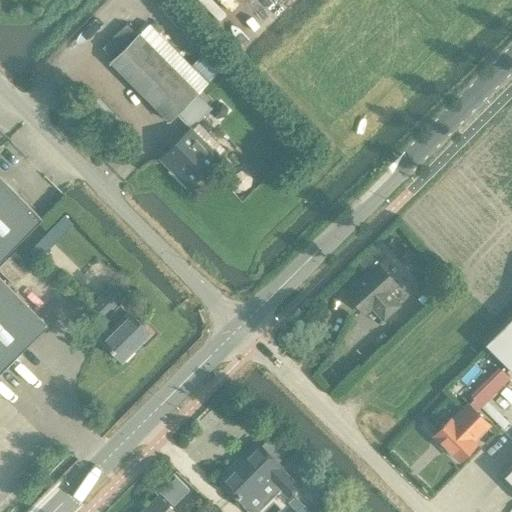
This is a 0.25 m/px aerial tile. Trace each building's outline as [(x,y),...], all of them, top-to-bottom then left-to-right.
[(138,34),(110,62),(169,122),(176,115),(191,129),(211,108),(197,94),(174,70),(138,34)] [(219,157),(191,129),(159,160),(187,188),(219,157)] [(0,260),(41,219),(39,217),(0,177),(0,260)] [(383,260),(375,250),(360,263),(368,272),(344,293),(364,316),(372,309),(383,322),(400,306),(389,294),(397,286),(377,265),(383,260)] [(0,274),(13,286),(30,268),(12,252),(0,265),(0,274)] [(41,283),(58,300),(64,295),(47,277),(41,283)] [(0,278),(0,371),(2,369),(46,325),(0,278)] [(120,362),(149,333),(127,311),(126,313),(117,304),(123,298),(111,286),(93,304),(105,316),(107,314),(116,324),(99,341),(120,362)] [(424,288),(413,297),(422,308),(433,298),(424,288)] [(511,316),(484,345),(511,373),(511,372),(511,316)] [(447,448),(459,461),(475,445),(468,438),(476,430),(479,433),(488,424),(468,404),(451,421),(449,419),(434,435),(437,438),(436,443),(442,449),(447,448)] [(256,444),(219,481),(242,503),(241,505),(248,511),(258,511),(281,490),(287,497),(297,487),(278,467),(279,467),(256,444)] [(33,480),(42,470),(34,462),(25,472),(33,480)] [(511,467),(503,476),(511,485),(511,467)] [(175,477),(160,492),(173,505),(188,489),(175,477)] [(173,511),(157,496),(141,511),(173,511)]
